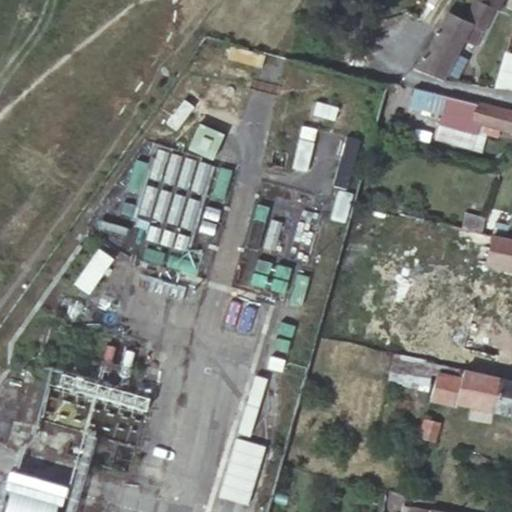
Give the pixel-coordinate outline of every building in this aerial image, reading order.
[(473,0),(464,26),(471,31),(462,47),(473,52),(499,0),(473,0)] [(446,18),(415,76),(441,85),(462,47),(471,31),(464,26),(446,18)] [(265,57),(231,45),(227,58),(261,69),(265,57)] [(511,95),(511,60),(502,58),(489,92),(511,95)] [(476,104),(440,94),(437,109),(472,119),(476,104)] [(472,121),(511,131),(511,113),(476,104),(472,119),(472,121)] [(190,152),(215,159),(223,133),(198,125),(190,152)] [(503,241),(510,213),(496,209),(493,223),(489,238),(503,241)] [(466,211),(461,231),(472,234),(478,235),(481,219),(482,215),(466,211)] [(481,219),(478,235),(489,238),(493,223),(481,219)] [(487,248),(483,262),(511,269),(511,243),(503,241),(489,238),(478,235),(472,234),(469,244),(487,248)] [(91,293),(110,257),(96,249),(77,286),(91,293)] [(345,270),(379,278),(382,268),(349,259),(345,270)] [(477,286),(481,270),(471,268),(471,269),(461,268),(460,275),(469,278),(468,283),(477,286)] [(445,357),(458,360),(468,323),(472,305),(454,302),(441,353),(445,355),(445,357)] [(458,360),(455,370),(462,371),(490,377),(501,332),(468,323),(458,360)] [(427,364),(394,355),(391,369),(410,373),(411,372),(425,374),(427,364)] [(460,377),(435,371),(428,398),(454,404),(455,401),(460,377)] [(511,413),(511,382),(490,377),(462,371),(460,377),(455,401),(511,413)] [(423,418),(417,444),(426,446),(427,437),(438,439),(442,423),(423,418)] [(30,448),(50,453),(54,438),(34,433),(30,448)] [(218,496),(248,506),(266,446),(236,437),(218,496)] [(0,507),(0,511),(62,511),(70,486),(11,469),(0,507)]
